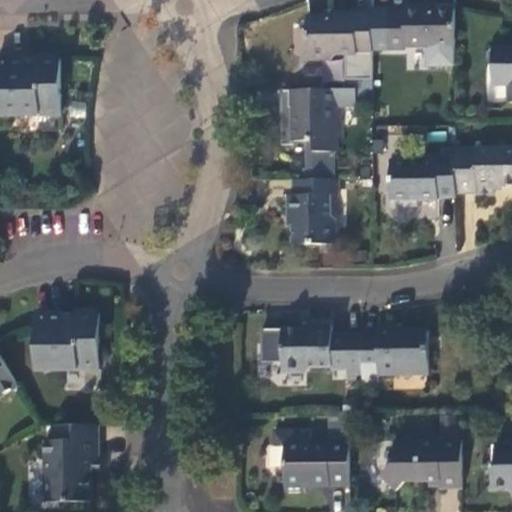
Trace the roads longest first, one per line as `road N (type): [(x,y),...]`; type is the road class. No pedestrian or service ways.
road 1 (residential): [(511,265),(415,289),(317,295),(175,283)]
road 2 (residential): [(182,10),(204,58),(215,156),(175,283)]
road 3 (residential): [(175,283),(164,358),(170,511)]
road 4 (residential): [(182,10),(0,3)]
road 5 (residential): [(0,283),(61,262),(100,261),(175,283)]
